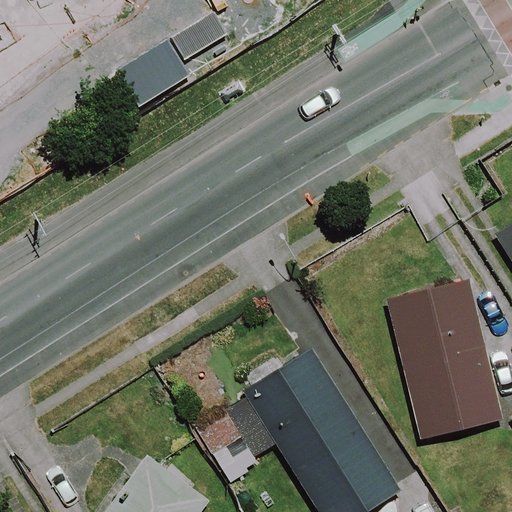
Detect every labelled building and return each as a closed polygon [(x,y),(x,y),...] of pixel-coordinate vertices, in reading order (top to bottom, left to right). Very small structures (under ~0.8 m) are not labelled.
[(511,218),(487,233),(511,276),(511,218)] [(493,422),(459,285),(378,305),(412,443),(493,422)] [(364,511),(393,494),(305,351),(237,393),(310,511),(364,511)] [(511,418),(503,424),(511,437),(511,418)] [(190,511),(199,501),(145,461),(106,511),(190,511)]
